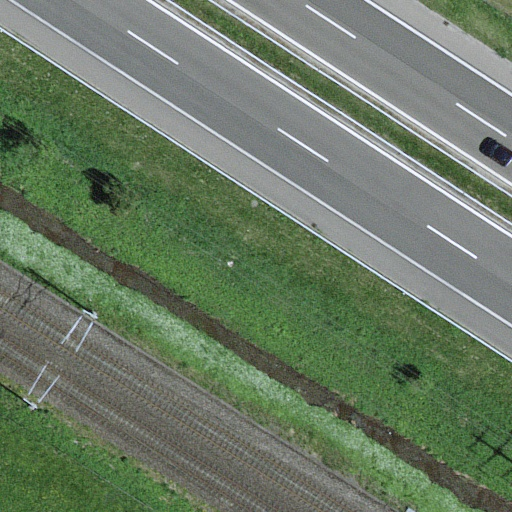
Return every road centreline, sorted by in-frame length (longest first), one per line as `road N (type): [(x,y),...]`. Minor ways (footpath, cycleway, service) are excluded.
road 1 (motorway): [(77,0),(511,282)]
road 2 (motorway): [(511,138),(298,0)]
